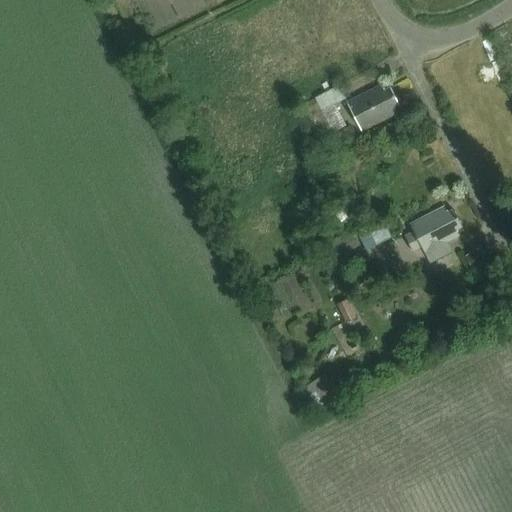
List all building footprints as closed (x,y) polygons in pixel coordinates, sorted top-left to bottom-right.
[(308,118),(334,105),(345,99),(337,84),(301,103),(308,118)] [(394,107),(399,104),(391,88),(385,91),(382,85),(347,103),(361,131),(397,113),(394,107)] [(326,152),(342,144),(335,130),(344,125),(334,105),(308,118),(326,152)] [(351,123),(337,131),(344,145),(358,137),(351,123)] [(333,168),(350,160),(342,144),(326,152),(333,168)] [(359,161),(363,169),(381,161),(377,153),(359,161)] [(363,169),(359,161),(357,156),(350,160),(333,168),(321,173),(327,186),(363,169)] [(457,229),(462,226),(454,210),(448,213),(445,207),(410,225),(424,253),(460,235),(457,229)] [(392,238),(385,223),(359,237),(367,251),(392,238)] [(345,323),(356,318),(347,298),(336,304),(345,323)]
